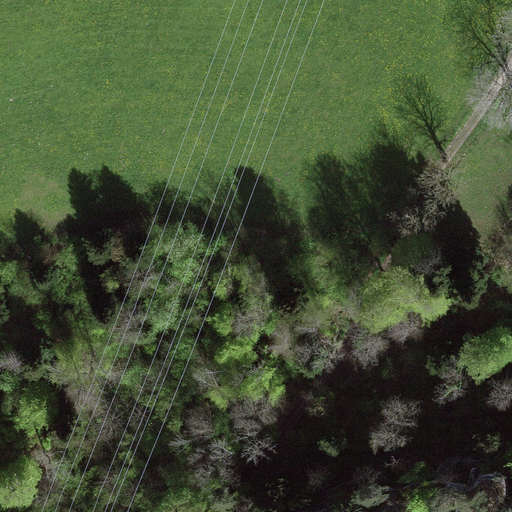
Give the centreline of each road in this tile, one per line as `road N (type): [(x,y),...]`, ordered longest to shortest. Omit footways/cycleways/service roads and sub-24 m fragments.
road 1 (track): [(213,511),(358,326),(416,199)]
road 2 (track): [(511,56),(416,199)]
